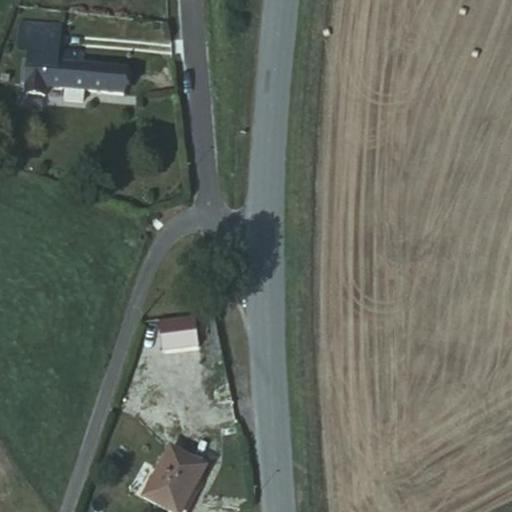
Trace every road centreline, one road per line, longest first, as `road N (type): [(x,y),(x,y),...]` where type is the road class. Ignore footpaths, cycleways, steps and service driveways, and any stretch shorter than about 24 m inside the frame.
road 1 (unclassified): [(215,211),(161,241),(66,511)]
road 2 (tertiary): [(259,246),(275,511)]
road 3 (tertiary): [(282,0),(255,186),(259,246)]
road 4 (unclassified): [(215,211),(187,0)]
